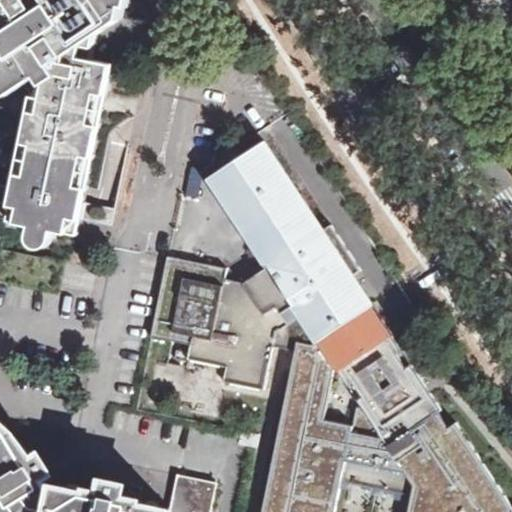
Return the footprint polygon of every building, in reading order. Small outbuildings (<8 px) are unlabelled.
[(54,0),(0,0),(0,89),(5,87),(21,75),(26,83),(35,93),(19,165),(10,204),(82,218),(114,63),(93,59),(83,43),(54,0)] [(54,0),(83,43),(124,19),(111,0),(54,0)] [(111,0),(124,19),(126,5),(131,6),(131,0),(111,0)] [(5,87),(10,93),(26,83),(21,75),(5,87)] [(235,154),(233,161),(211,177),(232,208),(237,205),(246,218),(241,221),(256,244),(270,266),(257,275),(262,282),(255,285),(254,284),(245,282),(227,279),(229,268),(181,258),(182,253),(171,251),(170,251),(169,255),(162,283),(153,336),(192,344),(189,359),(228,367),(225,381),(265,390),(274,346),(277,331),(302,314),(336,365),(350,386),(355,383),(364,396),(359,399),(364,408),(389,445),(412,430),(420,432),(421,424),(439,412),(443,409),(421,375),(412,364),(407,367),(399,354),(404,350),(381,317),(354,275),(362,270),(333,225),(325,230),(295,185),(289,188),(281,175),(286,172),(265,140),(263,142),(257,146),(243,156),(235,154)] [(110,223),(114,207),(91,202),(87,217),(110,223)] [(82,218),(10,204),(9,212),(7,219),(33,225),(55,230),(79,235),(81,227),(82,219),(82,218)] [(54,239),(55,230),(33,225),(30,234),(31,239),(33,242),(36,244),(42,245),(45,245),(49,243),(54,239)] [(0,278),(57,289),(64,261),(0,248),(0,247),(2,237),(0,236),(0,278)] [(274,346),(297,351),(264,511),(336,511),(342,481),(413,496),(409,511),(511,511),(511,503),(458,422),(449,427),(439,412),(421,424),(420,432),(412,430),(389,445),(364,408),(358,406),(354,425),(324,420),(336,365),(302,314),(277,331),(274,346)] [(171,511),(172,509),(144,503),(144,500),(138,499),(127,496),(127,491),(126,489),(125,487),(123,486),(121,484),(117,484),(113,485),(112,487),(110,491),(110,493),(95,490),(94,492),(60,486),(59,489),(51,487),(43,475),(46,472),(48,470),(49,468),(50,465),(48,461),(46,459),(43,458),(39,458),(36,461),(34,461),(13,431),(0,422),(0,511),(171,511)] [(243,431),(242,435),(240,444),(253,446),(257,447),(260,434),(243,431)] [(50,465),(49,468),(48,470),(46,472),(43,475),(51,487),(59,489),(60,486),(58,478),(50,465)] [(212,511),(218,483),(179,474),(172,509),(171,511),(212,511)] [(138,499),(140,488),(121,484),(123,486),(125,487),(126,489),(127,491),(127,496),(138,499)]
